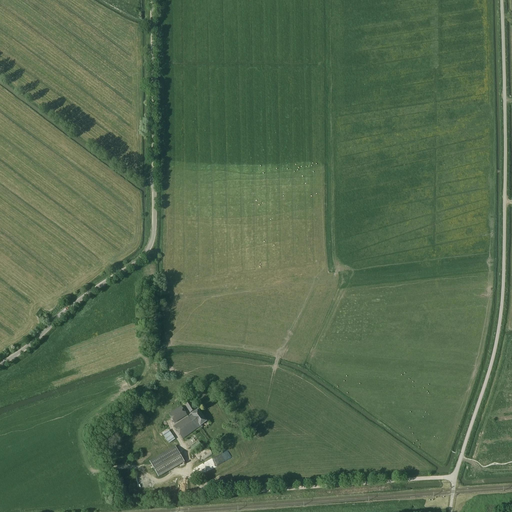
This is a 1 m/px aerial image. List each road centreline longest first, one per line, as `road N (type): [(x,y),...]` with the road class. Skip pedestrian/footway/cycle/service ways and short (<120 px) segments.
road 1 (unclassified): [(450,511),(500,320),(501,0)]
road 2 (unclassified): [(0,367),(152,247),(152,0)]
road 3 (track): [(263,490),(454,478)]
